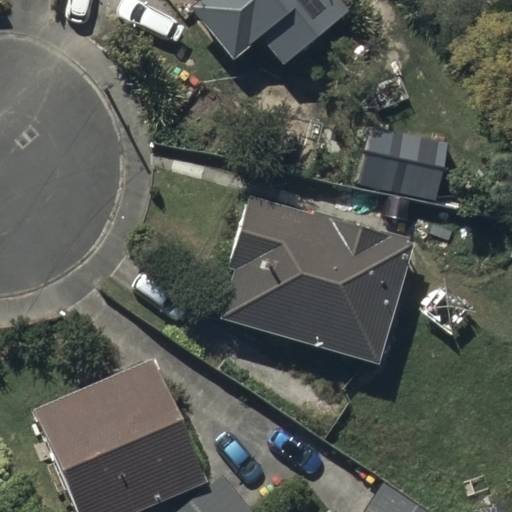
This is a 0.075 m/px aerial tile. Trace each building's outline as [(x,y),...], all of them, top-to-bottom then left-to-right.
[(346,12),(336,0),(193,0),(185,8),(228,60),(256,37),(279,66),(346,12)] [(228,270),(214,316),(371,363),(407,243),(244,194),(222,268),(228,270)] [(28,411),(73,511),(127,511),(203,478),(149,358),(28,411)] [(250,511),(221,475),(174,511),(250,511)] [(424,511),(376,481),(355,511),(424,511)]
